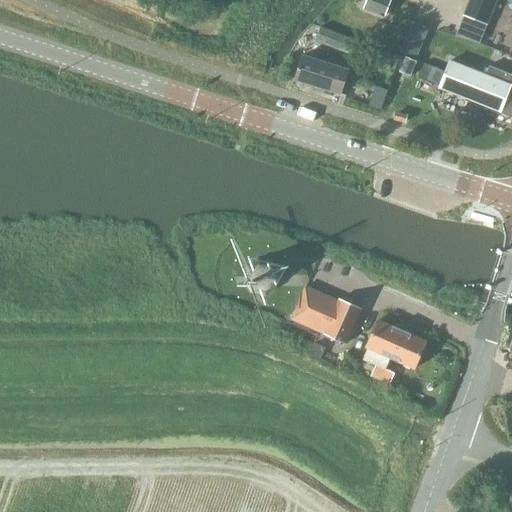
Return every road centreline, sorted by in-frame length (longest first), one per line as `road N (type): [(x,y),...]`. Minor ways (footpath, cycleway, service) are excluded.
road 1 (secondary): [(511,199),(0,36)]
road 2 (residential): [(318,272),(484,341)]
